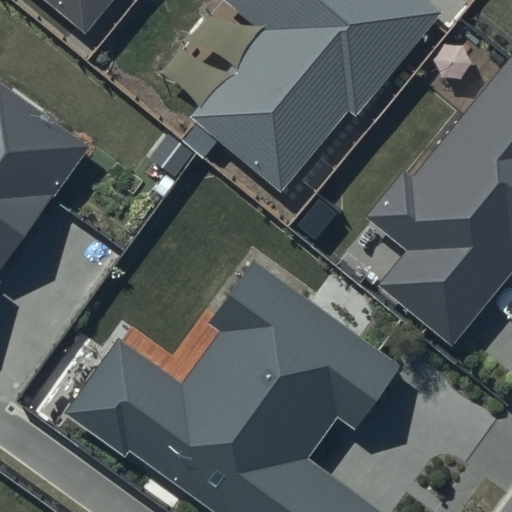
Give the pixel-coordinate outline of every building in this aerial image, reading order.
[(51,0),(84,27),(106,0),(51,0)] [(219,0),(251,25),(187,104),(283,182),(429,0),(219,0)] [(372,270),(457,340),(511,272),(511,43),(388,195),(415,218),(372,270)] [(0,151),(0,261),(52,189),(0,151)] [(336,416),(348,424),(394,351),(245,256),(173,372),(102,327),(52,407),(219,511),(380,511),(385,504),(310,457),(336,416)]
